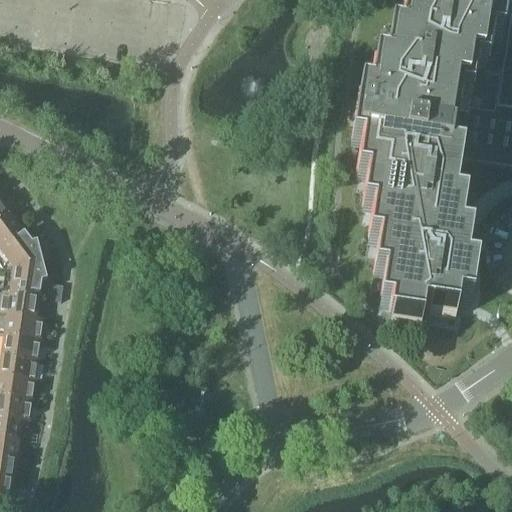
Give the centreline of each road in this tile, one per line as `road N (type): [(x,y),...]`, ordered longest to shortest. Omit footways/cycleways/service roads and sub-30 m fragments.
road 1 (residential): [(277,450),(234,248),(0,131)]
road 2 (tertiary): [(277,450),(436,407),(511,355)]
